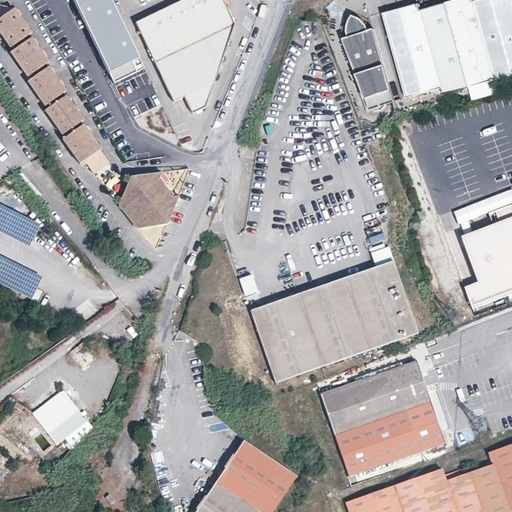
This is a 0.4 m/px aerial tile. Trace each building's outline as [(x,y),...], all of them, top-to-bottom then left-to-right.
[(106,0),(69,0),(109,83),(140,69),(106,0)] [(203,106),(229,22),(222,0),(176,0),(133,21),(150,56),(171,101),(182,95),(191,113),(203,106)] [(473,1),(472,0),(453,0),(446,2),(471,87),(496,80),(483,37),(473,1)] [(511,0),(476,0),(473,1),(483,37),(496,80),(511,75),(511,0)] [(446,2),(421,10),(430,44),(442,88),(444,95),(471,87),(446,2)] [(407,98),(442,88),(430,44),(421,10),(419,3),(385,13),(407,98)] [(12,6),(0,14),(0,33),(10,49),(22,40),(20,37),(27,32),(29,31),(12,6)] [(395,101),(374,28),(368,30),(367,25),(362,20),(357,16),(351,11),(349,19),(347,24),(345,31),(347,36),(341,38),(369,108),(395,101)] [(39,69),(38,66),(47,60),(30,35),(22,40),(10,49),(9,50),(28,77),(39,69)] [(28,77),(25,79),(45,107),(56,99),(54,95),(64,89),(46,64),(39,69),(28,77)] [(499,92),(496,80),(471,87),(474,99),(499,92)] [(45,107),(42,109),(61,136),(72,129),(70,125),(80,118),(63,94),(56,99),(45,107)] [(61,136),(59,138),(76,162),(81,159),(97,147),(80,123),(72,129),(61,136)] [(97,147),(81,159),(91,172),(106,161),(97,147)] [(178,199),(169,200),(159,187),(161,178),(131,185),(120,209),(137,231),(167,226),(178,199)] [(0,229),(28,243),(38,222),(0,203),(0,229)] [(511,290),(511,218),(462,237),(479,282),(464,287),(470,306),(511,290)] [(0,282),(30,297),(41,276),(0,255),(0,282)] [(424,333),(399,261),(257,311),(282,381),(424,333)] [(244,295),(256,291),(250,273),(238,277),(244,295)] [(85,369),(94,359),(78,344),(69,355),(85,369)] [(435,414),(417,362),(322,395),(326,408),(336,436),(350,477),(417,454),(445,444),(435,414)] [(87,422),(64,391),(32,413),(57,445),(65,438),(87,422)] [(87,422),(65,438),(72,448),(93,429),(87,422)] [(269,511),(294,474),(242,440),(193,511),(269,511)] [(447,481),(457,511),(510,511),(511,511),(511,445),(489,453),(493,465),(447,481)] [(457,511),(447,481),(443,469),(346,503),(349,511),(457,511)]
